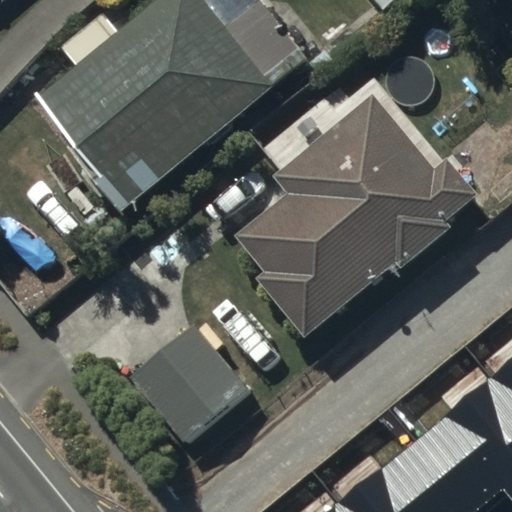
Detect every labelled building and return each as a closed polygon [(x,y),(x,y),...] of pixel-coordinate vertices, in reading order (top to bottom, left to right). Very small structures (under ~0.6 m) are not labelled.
[(84,67),(47,95),(85,145),(76,152),(122,211),(210,145),(213,149),(241,128),(237,122),(316,62),(268,0),(159,0),(118,32),(106,16),(68,46),(84,67)] [(402,0),(378,0),(389,12),(402,0)] [(436,170),(377,100),(281,179),(291,190),(236,235),(269,274),(259,283),(304,338),(398,261),(405,269),(455,228),(449,220),(480,195),(450,158),(436,170)] [(244,388),(191,324),(118,384),(171,448),(244,388)] [(511,511),(511,418),(500,404),(507,399),(488,375),(481,380),(475,372),(438,402),(443,408),(388,452),(408,476),(363,511),(511,511)]
